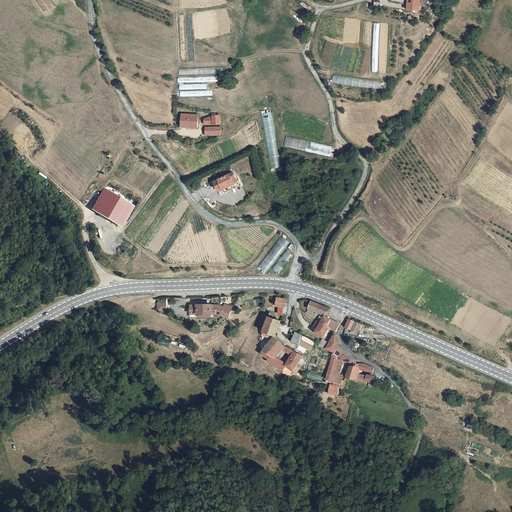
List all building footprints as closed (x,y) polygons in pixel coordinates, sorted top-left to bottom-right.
[(416,0),(417,2),(408,1),(407,8),(419,9),(419,0),(416,0)] [(180,84),(180,97),(213,96),(213,90),(207,90),(207,83),(180,84)] [(262,113),(269,168),(279,167),(273,112),(262,113)] [(211,125),(219,125),(218,116),(210,116),(210,118),(211,125)] [(188,125),(183,127),(187,137),(191,135),(192,137),(202,133),(197,121),(188,125)] [(220,134),(218,128),(211,129),(211,136),(220,134)] [(316,153),(330,156),(332,148),(318,144),(316,153)] [(232,178),(230,173),(210,183),(215,192),(229,184),(227,181),(232,178)] [(92,209),(121,227),(134,206),(105,189),(92,209)] [(275,298),(275,300),(275,306),(278,307),(282,307),(284,307),(285,299),(275,298)] [(326,316),(329,308),(311,301),(308,308),(324,315),(326,316)] [(199,305),(191,305),(191,317),(199,317),(199,314),(199,305)] [(199,305),(199,314),(212,314),(212,305),(199,305)] [(218,305),(212,305),(212,314),(216,314),(227,318),(231,308),(227,306),(226,308),(218,305)] [(326,326),(329,327),(332,320),(326,316),(324,315),(321,322),(318,328),(323,330),(326,326)] [(281,321),(268,317),(267,318),(263,331),(276,335),(281,321)] [(351,329),(354,321),(349,318),(345,327),(351,329)] [(329,327),(337,331),(339,326),(340,324),(340,323),(336,322),(332,320),(329,327)] [(361,324),(354,321),(351,329),(357,332),(361,324)] [(323,337),(324,338),(329,327),(326,326),(323,330),(318,328),(316,332),(323,337)] [(299,343),(300,335),(295,333),(291,342),(299,345),(299,343)] [(327,347),(334,351),(336,352),(339,345),(340,344),(339,342),(337,339),(337,335),(334,334),(330,341),(327,347)] [(284,346),(274,338),(272,339),(267,345),(263,350),(272,356),(274,357),(278,351),(280,350),(284,346)] [(320,344),(325,347),(328,341),(323,338),(320,344)] [(338,360),(342,360),(347,352),(343,348),(339,345),(336,352),(334,351),(334,355),(338,357),(338,360)] [(284,346),(280,350),(292,357),(295,352),(289,348),(284,346)] [(272,356),(263,350),(261,354),(268,359),(272,356)] [(302,357),(298,354),(295,352),(292,357),(287,365),(286,366),(293,371),(302,357)] [(342,360),(343,361),(351,362),(354,360),(355,358),(347,352),(342,360)] [(330,365),(328,375),(327,380),(340,383),(342,383),(342,382),(343,375),(339,375),(334,374),(338,360),(338,357),(334,355),(332,354),(330,365)] [(283,372),(286,366),(287,365),(277,359),(274,357),(272,356),(268,359),(267,361),(283,372)] [(339,375),(343,361),(342,360),(338,360),(334,374),(339,375)] [(357,380),(359,373),(357,373),(359,367),(360,363),(357,363),(356,366),(354,365),(350,365),(346,378),(357,380)] [(360,363),(359,367),(374,372),(375,368),(365,363),(364,363),(360,363)] [(367,381),(367,375),(359,373),(357,380),(367,383),(367,381)]
